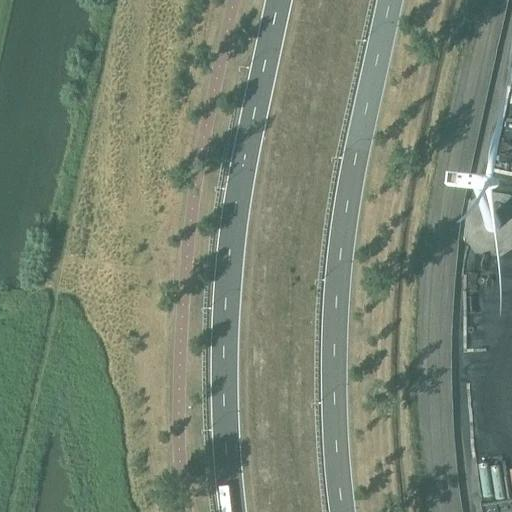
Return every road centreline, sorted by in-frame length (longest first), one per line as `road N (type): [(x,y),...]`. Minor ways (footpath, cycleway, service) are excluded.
road 1 (primary): [(340,511),(337,270),(390,0)]
road 2 (primary): [(278,0),(231,246),(226,408),(233,511)]
